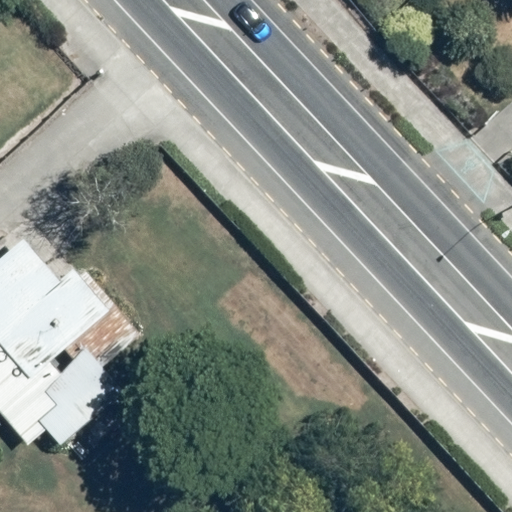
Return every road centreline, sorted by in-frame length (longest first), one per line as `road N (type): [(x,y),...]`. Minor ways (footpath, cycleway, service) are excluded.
road 1 (secondary): [(511,387),(146,0)]
road 2 (secondary): [(250,0),(511,279)]
